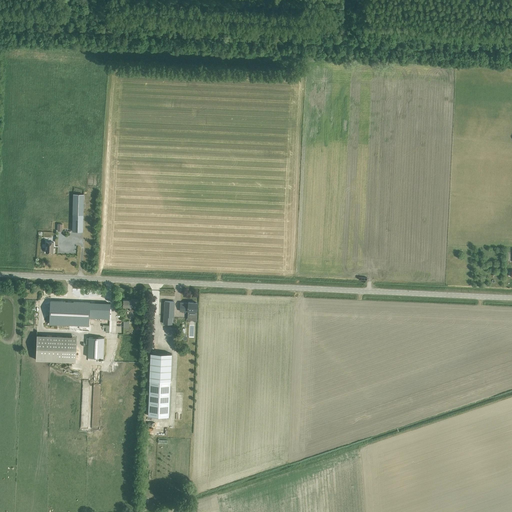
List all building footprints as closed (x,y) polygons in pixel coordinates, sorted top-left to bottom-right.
[(73,223),(72,231),(83,232),(84,195),(73,194),(73,223)] [(46,252),(53,253),(54,242),(46,242),(46,252)] [(130,306),(130,311),(133,311),(133,313),(136,314),(136,308),(136,304),(138,304),(138,299),(131,299),(131,300),(123,300),(123,306),(130,306)] [(50,301),(49,323),(89,325),(90,318),(109,319),(110,304),(50,301)] [(164,324),(171,324),(172,317),(173,317),(174,302),(165,301),(164,316),(164,324)] [(180,311),(181,311),(188,311),(191,311),(191,314),(197,314),(197,303),(188,302),(188,303),(180,303),(180,311)] [(36,360),(76,361),(77,336),(37,335),(36,360)] [(85,344),(88,344),(88,360),(95,361),(95,357),(103,358),(104,338),(89,337),(89,338),(86,338),(85,344)] [(150,353),(149,380),(150,380),(170,381),(171,381),(172,353),(150,353)] [(150,380),(148,416),(169,417),(170,381),(150,380)]
